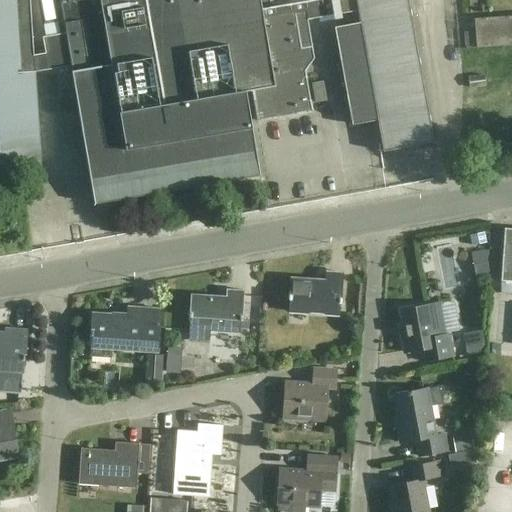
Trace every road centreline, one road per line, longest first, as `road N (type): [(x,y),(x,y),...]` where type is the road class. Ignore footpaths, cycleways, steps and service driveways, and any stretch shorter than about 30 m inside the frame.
road 1 (residential): [(54,268),(378,214)]
road 2 (residential): [(49,421),(223,391),(240,397),(250,414),(243,511)]
road 3 (residential): [(357,511),(378,214)]
road 4 (residential): [(49,421),(54,268)]
road 5 (residential): [(378,214),(511,193)]
